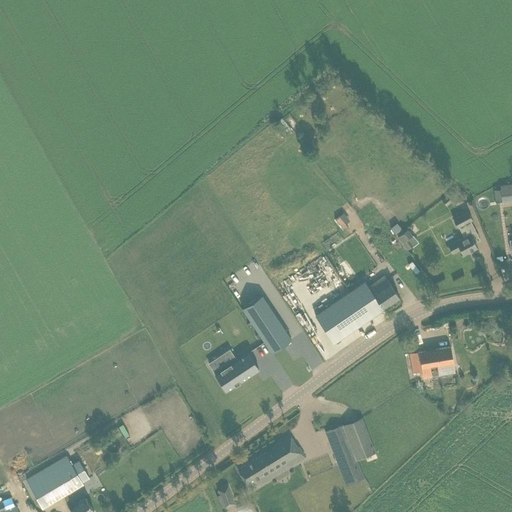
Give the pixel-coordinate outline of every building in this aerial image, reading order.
[(511,183),(504,185),(500,185),(502,204),(511,203),(511,183)] [(462,201),(455,192),(449,196),(449,195),(447,197),(451,201),(455,207),(462,201)] [(442,201),(445,206),(451,201),(447,197),(442,201)] [(332,220),(339,228),(348,221),(341,212),(332,220)] [(470,232),(474,229),(475,229),(470,221),(472,220),(468,212),(453,219),(457,228),(458,227),(463,237),(448,245),(452,253),(459,249),(462,255),(477,248),(470,234),(470,232)] [(377,218),(368,225),(388,251),(397,243),(377,218)] [(397,223),(391,228),(394,233),(401,229),(397,223)] [(407,240),(412,236),(407,230),(397,237),(407,250),(412,246),(407,240)] [(375,282),(368,287),(372,293),(383,309),(399,298),(384,276),(375,282)] [(364,282),(315,316),(334,343),(383,309),(372,293),(364,282)] [(242,309),(271,354),(291,340),(262,296),(242,309)] [(412,353),(409,353),(413,373),(422,371),(423,377),(454,372),(452,356),(450,347),(412,353)] [(214,370),(213,370),(216,374),(215,374),(226,391),(234,385),(235,386),(235,385),(239,382),(239,383),(240,382),(239,382),(258,369),(247,353),(232,363),(230,359),(214,370)] [(375,453),(361,418),(325,432),(346,485),(364,478),(357,460),(375,453)] [(303,455),(298,446),(297,447),(289,434),(236,467),(245,482),(253,478),(254,480),(261,476),(263,480),(269,476),(265,470),(285,458),(288,464),(303,455)] [(71,464),(70,462),(66,456),(25,479),(42,508),(83,484),(82,482),(89,478),(78,460),(71,464)] [(220,495),(229,492),(227,486),(218,490),(220,495)] [(79,504),(70,511),(91,511),(93,510),(84,498),(78,502),(79,504)] [(0,511),(17,511),(15,505),(5,509),(1,500),(0,500),(0,511)]
